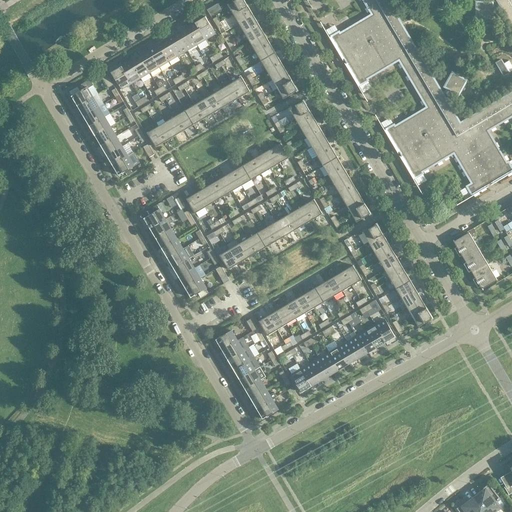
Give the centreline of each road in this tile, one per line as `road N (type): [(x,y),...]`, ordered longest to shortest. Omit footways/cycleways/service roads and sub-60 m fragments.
road 1 (residential): [(255,452),(41,90),(191,0)]
road 2 (unclassified): [(278,0),(422,245)]
road 3 (unclassified): [(255,452),(473,331)]
